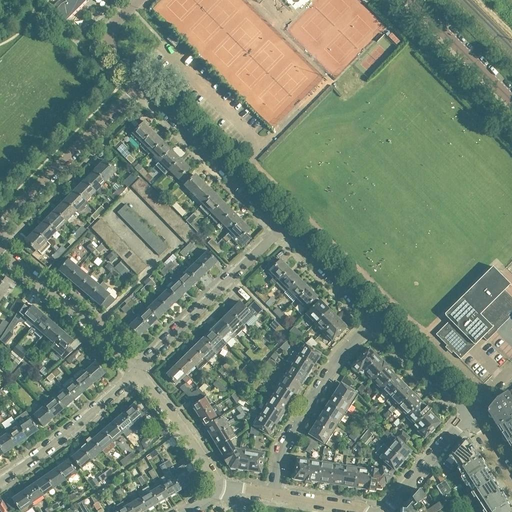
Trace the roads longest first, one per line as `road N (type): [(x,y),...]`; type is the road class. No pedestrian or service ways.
road 1 (residential): [(133,372),(281,225)]
road 2 (residential): [(0,231),(2,220),(140,82)]
road 3 (residential): [(273,492),(282,447),(342,349),(376,321)]
road 4 (residential): [(281,225),(140,82)]
road 5 (residential): [(133,372),(0,251)]
road 6 (residential): [(0,480),(57,442),(133,372)]
road 7 (unclassified): [(511,100),(411,0)]
road 8 (residential): [(218,485),(133,372)]
road 9 (residential): [(376,321),(281,225)]
road 10 (residential): [(381,511),(466,412)]
road 11 (residential): [(466,412),(376,321)]
